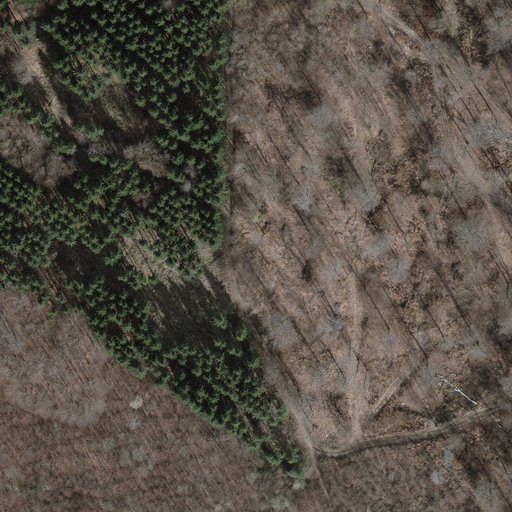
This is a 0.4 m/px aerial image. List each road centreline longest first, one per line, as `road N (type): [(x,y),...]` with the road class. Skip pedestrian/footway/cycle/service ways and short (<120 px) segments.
road 1 (track): [(235,0),(235,281),(327,511)]
road 2 (track): [(312,474),(358,445),(433,434),(507,403)]
